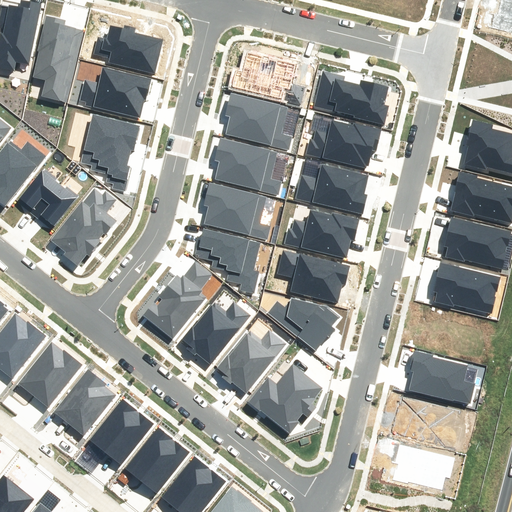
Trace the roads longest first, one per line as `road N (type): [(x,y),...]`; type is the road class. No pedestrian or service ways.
road 1 (residential): [(439,58),(333,491)]
road 2 (residential): [(90,321),(156,228),(212,0)]
road 3 (residential): [(324,509),(90,321)]
road 4 (residential): [(216,0),(439,58)]
road 5 (residential): [(0,418),(117,511)]
